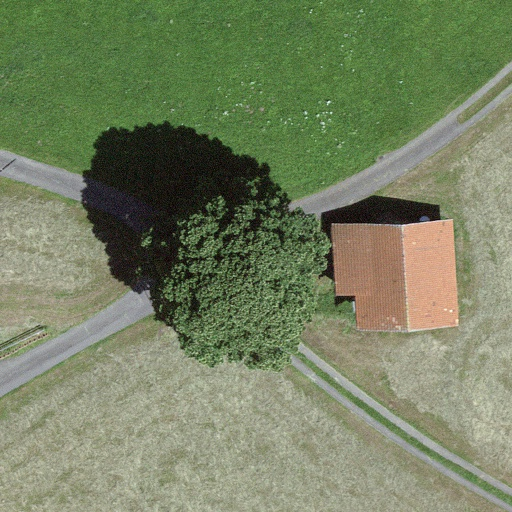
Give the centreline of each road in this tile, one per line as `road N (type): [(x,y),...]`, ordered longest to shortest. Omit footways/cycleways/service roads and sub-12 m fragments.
road 1 (track): [(197,257),(367,412),(511,500)]
road 2 (track): [(511,71),(438,136),(291,223),(197,257)]
road 3 (track): [(0,383),(92,335),(197,257)]
road 4 (track): [(0,164),(149,221),(197,257)]
